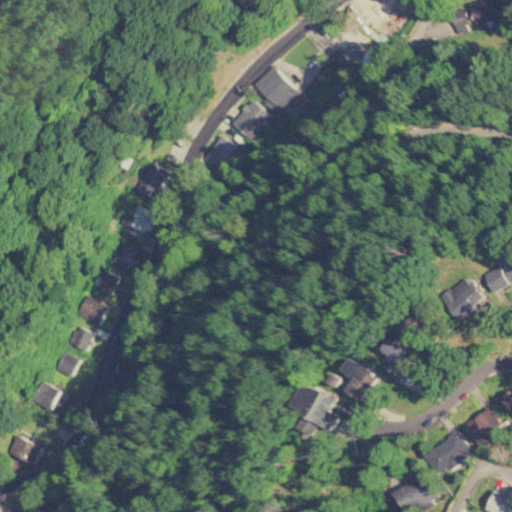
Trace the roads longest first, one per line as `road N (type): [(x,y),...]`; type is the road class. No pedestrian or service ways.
road 1 (residential): [(332,0),(250,71),(200,132),(99,382),(36,472),(0,486)]
road 2 (residential): [(511,122),(377,139),(292,191),(139,390),(112,393),(99,382)]
road 3 (residential): [(212,511),(197,425),(237,260)]
road 4 (residential): [(352,434),(414,424),(492,363),(511,359)]
